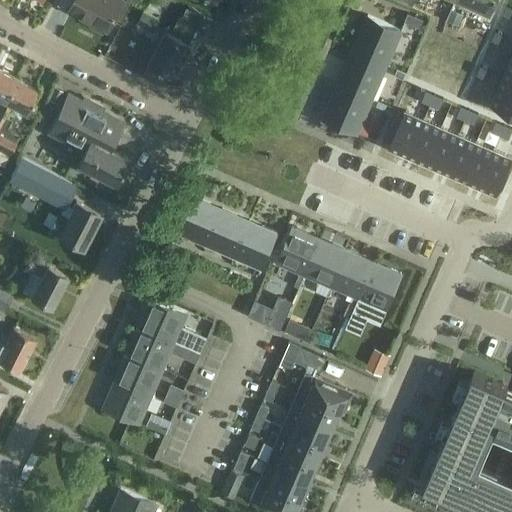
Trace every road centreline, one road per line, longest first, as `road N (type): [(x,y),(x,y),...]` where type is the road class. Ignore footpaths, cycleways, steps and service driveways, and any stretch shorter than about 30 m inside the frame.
road 1 (residential): [(511,216),(497,233),(464,240),(350,511)]
road 2 (residential): [(191,469),(244,330),(236,317),(116,264)]
road 3 (residential): [(1,481),(116,264)]
road 4 (residential): [(186,122),(0,24)]
road 5 (residential): [(116,264),(186,122)]
road 6 (residential): [(186,122),(252,0)]
